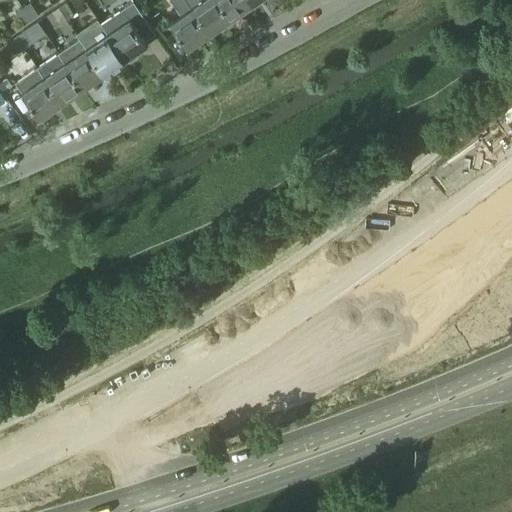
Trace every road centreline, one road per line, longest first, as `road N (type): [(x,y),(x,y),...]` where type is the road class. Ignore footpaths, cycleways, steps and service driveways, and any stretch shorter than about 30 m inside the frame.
road 1 (primary): [(511,123),(383,228),(135,389)]
road 2 (primary): [(175,428),(447,245),(511,190)]
road 3 (residential): [(0,173),(344,0)]
road 4 (unclassified): [(264,511),(296,493),(316,417),(372,356)]
road 5 (primary): [(2,511),(155,438)]
road 6 (primary): [(135,389),(0,457)]
